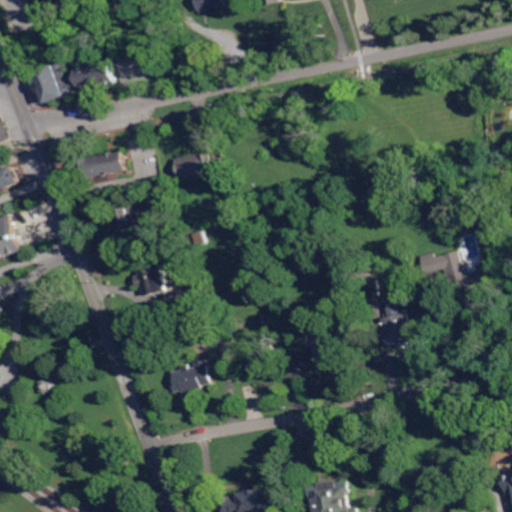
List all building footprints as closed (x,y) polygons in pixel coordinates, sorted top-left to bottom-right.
[(202,12),(199,0),(240,0),(241,4),(202,12)] [(84,91),(78,67),(116,58),(121,83),(84,91)] [(72,82),(77,80),(82,93),(52,104),(49,95),(44,97),(40,85),(45,83),(40,71),(70,60),(72,66),(67,68),(72,82)] [(14,138),(0,143),(0,109),(3,108),(14,138)] [(83,180),(79,160),(127,150),(131,171),(83,180)] [(219,175),(184,181),(179,157),(204,153),(205,154),(215,153),(219,175)] [(27,180),(10,187),(11,188),(5,191),(4,189),(0,190),(0,167),(5,165),(7,169),(21,163),(27,180)] [(143,217),(148,216),(149,225),(141,227),(142,229),(133,230),(134,237),(123,239),(122,232),(120,224),(117,225),(116,220),(119,220),(118,211),(141,206),(143,217)] [(0,260),(0,219),(16,214),(29,250),(0,260)] [(162,231),(150,224),(156,214),(168,222),(162,231)] [(200,247),(196,234),(207,230),(211,243),(200,247)] [(470,273),(492,268),(501,303),(487,307),(484,296),(467,300),(462,280),(454,282),(450,267),(430,272),(426,256),(439,253),(440,257),(465,251),(470,273)] [(218,269),(212,271),(210,263),(216,261),(218,269)] [(173,292),(148,296),(146,286),(141,287),(139,275),(144,274),(142,267),(168,263),(173,292)] [(194,293),(191,277),(205,274),(208,291),(194,293)] [(373,299),(371,280),(381,279),(383,298),(373,299)] [(406,314),(412,313),(417,343),(412,344),(413,349),(402,351),(401,345),(391,347),(386,318),(393,316),(390,303),(404,301),(406,314)] [(347,359),(323,363),(320,349),(308,351),(305,334),(341,327),(347,359)] [(282,371),(264,373),(264,369),(256,370),(254,358),(264,357),(263,346),(277,344),(282,371)] [(218,383),(208,385),(208,388),(180,393),(178,381),(180,380),(179,371),(188,369),(188,364),(194,363),(195,367),(202,366),(201,361),(214,359),(218,383)] [(49,394),(45,392),(43,387),(44,382),(48,380),(53,382),(55,386),(54,391),(49,394)] [(356,511),(319,511),(318,498),(315,498),(314,485),(355,480),(357,493),(354,493),(356,511)] [(278,511),(263,511),(259,511),(225,511),(224,498),(245,495),(245,493),(276,489),(278,511)]
